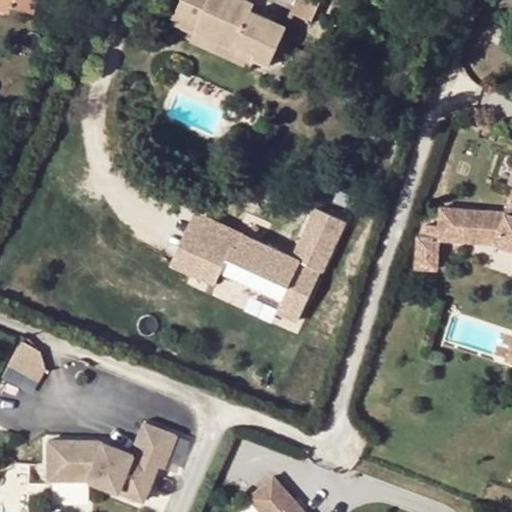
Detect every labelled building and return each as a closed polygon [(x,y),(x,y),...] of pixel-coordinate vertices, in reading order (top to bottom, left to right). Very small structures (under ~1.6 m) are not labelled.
[(11,6),(13,0),(0,0),(0,11),(8,14),(9,6),(11,6)] [(13,0),(11,6),(31,13),(35,0),(13,0)] [(39,12),(42,0),(35,0),(33,10),(39,12)] [(180,0),(170,22),(194,34),(234,51),(236,46),(256,54),(254,60),(268,66),(281,40),(265,32),(272,20),(252,11),(255,4),(244,0),(180,0)] [(311,23),(320,2),(315,0),(293,0),(288,12),(293,15),(311,23)] [(288,27),(293,15),(288,12),(283,25),(287,26),(288,27)] [(272,20),(265,32),(281,40),(287,26),(283,25),(272,20)] [(236,46),(234,51),(194,34),(190,42),(250,69),(254,60),(256,54),(236,46)] [(511,199),(507,215),(441,209),(440,227),(426,226),(425,238),(425,239),(438,241),(441,241),(495,246),(497,245),(498,246),(511,250),(511,199)] [(345,222),(316,209),(293,259),(243,236),(237,250),(202,234),(185,270),(215,284),(220,273),(281,301),(277,312),(298,321),(345,222)] [(243,236),(208,220),(202,234),(237,250),(243,236)] [(437,270),(438,241),(425,239),(425,238),(419,238),(416,269),(437,270)] [(48,372),(42,353),(22,341),(9,367),(41,385),(48,372)] [(32,476),(85,478),(139,500),(155,463),(163,466),(176,436),(145,423),(133,454),(117,447),(114,455),(91,446),(94,438),(34,438),(32,476)] [(91,446),(114,455),(117,447),(94,438),(91,446)] [(280,511),(294,500),(274,479),(274,478),(250,500),(260,511),(280,511)] [(303,511),(294,500),(280,511),(303,511)]
